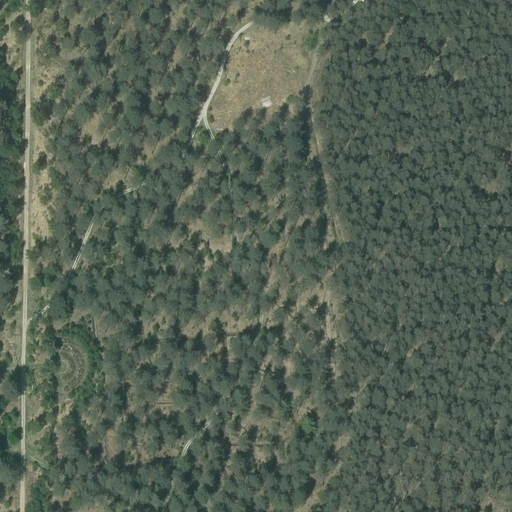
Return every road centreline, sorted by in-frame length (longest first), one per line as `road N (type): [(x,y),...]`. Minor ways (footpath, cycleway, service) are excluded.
road 1 (track): [(169,511),(198,434),(247,374),(266,329),(265,290),(243,234),(235,179),(199,116),(229,45),(285,0)]
road 2 (track): [(30,0),(21,511)]
road 3 (track): [(0,314),(24,328),(44,312),(65,286),(93,219),(195,158),(199,116)]
road 4 (track): [(0,449),(22,452),(122,511)]
